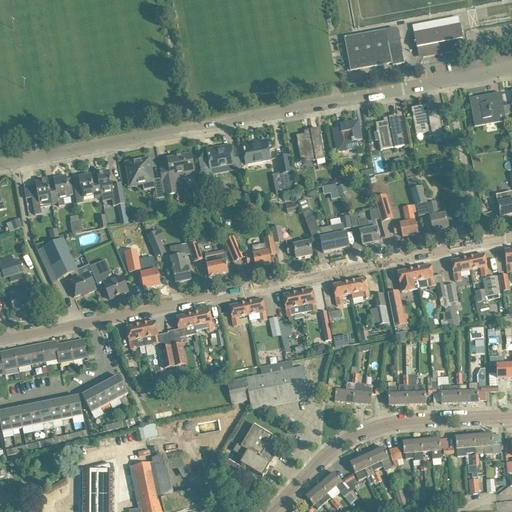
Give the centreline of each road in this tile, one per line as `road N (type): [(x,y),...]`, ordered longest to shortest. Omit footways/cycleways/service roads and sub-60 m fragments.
road 1 (residential): [(0,162),(511,68)]
road 2 (residential): [(93,322),(511,237)]
road 3 (residential): [(272,511),(316,464),(364,431),(511,415)]
road 4 (residential): [(0,401),(74,383),(92,369),(93,322)]
